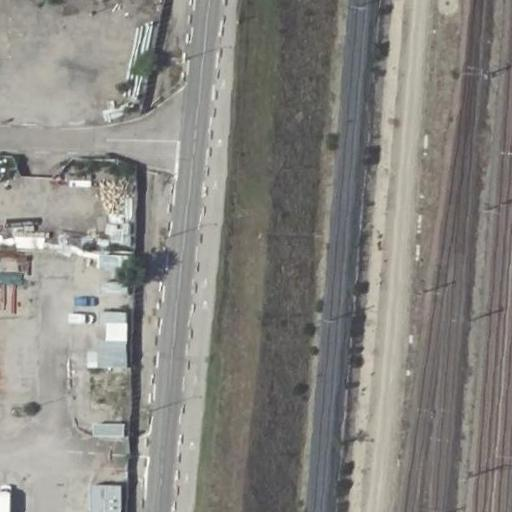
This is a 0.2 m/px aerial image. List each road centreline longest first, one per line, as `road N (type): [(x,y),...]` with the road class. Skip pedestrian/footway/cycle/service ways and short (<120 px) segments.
road 1 (residential): [(155,511),(206,0)]
road 2 (unknown): [(192,140),(0,138)]
